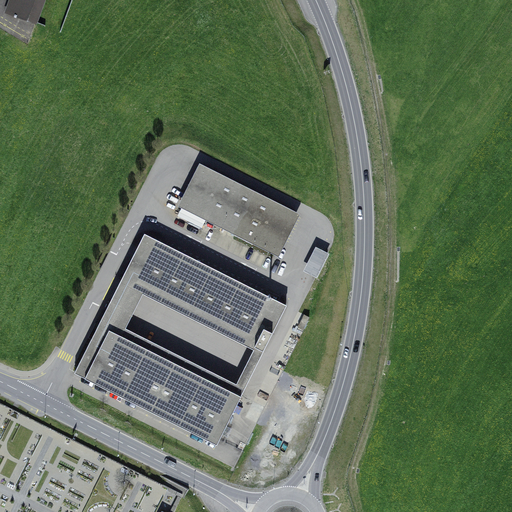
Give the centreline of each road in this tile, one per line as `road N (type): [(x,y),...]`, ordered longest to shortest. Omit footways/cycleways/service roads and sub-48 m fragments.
road 1 (primary): [(315,0),(355,124),(365,212),(354,338),(318,454)]
road 2 (unknown): [(137,222),(171,160),(192,152),(311,215),(315,249),(264,370)]
road 3 (unknown): [(264,370),(234,441),(222,449),(59,371)]
road 4 (tertiary): [(0,380),(218,490)]
road 5 (unknown): [(101,290),(264,370)]
road 6 (unknown): [(126,242),(241,299)]
